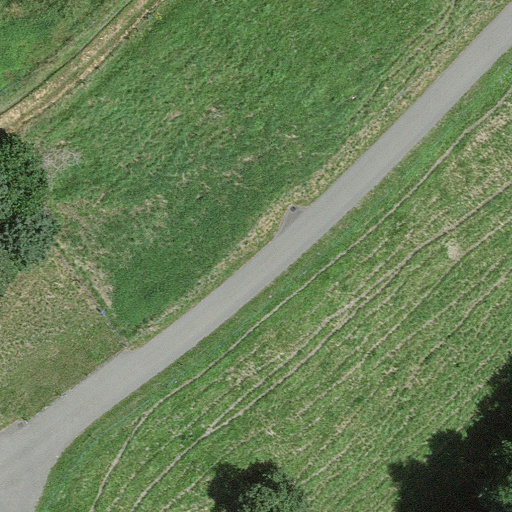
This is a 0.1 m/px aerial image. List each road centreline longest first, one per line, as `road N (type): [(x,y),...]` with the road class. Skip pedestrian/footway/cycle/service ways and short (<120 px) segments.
road 1 (unclassified): [(0,470),(256,275),(511,23)]
road 2 (track): [(142,0),(103,42),(0,121)]
